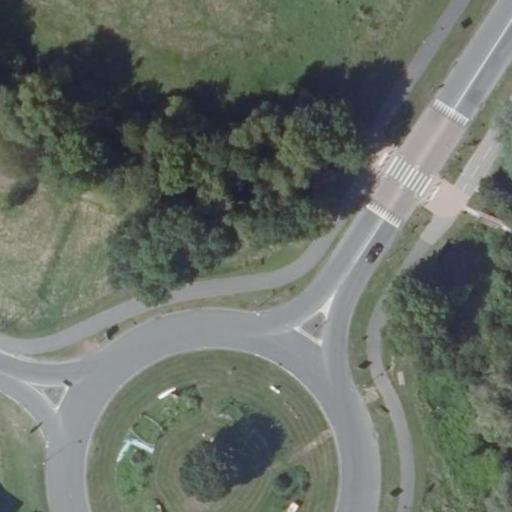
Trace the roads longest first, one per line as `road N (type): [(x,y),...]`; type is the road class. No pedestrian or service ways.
road 1 (secondary): [(511,18),(346,271)]
road 2 (primary): [(250,335),(200,330),(152,341),(110,368)]
road 3 (secondary): [(332,395),(346,271)]
road 4 (primary): [(353,511),(351,434),(332,395)]
